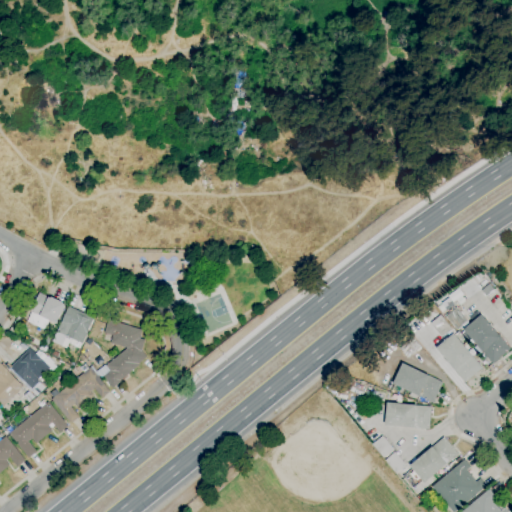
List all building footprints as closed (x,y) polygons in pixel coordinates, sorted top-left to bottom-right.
[(487,297),(482,291),(489,284),(495,290),(487,297)] [(44,330),(27,322),(32,312),(30,312),(39,293),(49,298),(51,299),(51,297),(63,303),(63,304),(65,305),(56,324),(48,320),(44,330)] [(62,346),(52,342),(69,307),(93,319),(87,332),(88,332),(82,344),(66,337),(62,346)] [(458,330),(446,317),(456,308),(468,322),(458,330)] [(442,337),(431,324),(440,315),(452,329),(442,337)] [(489,365),(483,359),(486,357),(482,352),(478,354),(474,349),(475,348),(473,345),(475,344),(472,340),(469,342),(461,334),(464,331),(464,330),(482,315),(510,349),(492,364),(491,363),(489,365)] [(112,389),(102,377),(109,371),(106,366),(127,349),(110,343),(112,336),(104,334),(108,319),(119,322),(119,323),(142,331),(139,339),(144,341),(141,351),(146,357),(139,364),(139,365),(121,380),(121,381),(112,389)] [(465,383),(436,348),(454,334),(482,368),(465,383)] [(45,352),(39,349),(42,343),(46,335),(51,337),(47,346),(48,347),(45,352)] [(408,359),(399,349),(413,337),(421,347),(408,359)] [(30,387),(10,368),(30,349),(40,359),(50,368),(47,370),(50,374),(41,383),(38,379),(30,387)] [(56,359),(51,356),(53,351),(59,354),(56,359)] [(3,407),(0,404),(0,364),(23,387),(3,407)] [(417,396),(415,399),(409,396),(411,393),(393,384),(403,364),(443,383),(433,403),(417,396)] [(71,424),(51,400),(52,398),(48,393),(55,388),(59,393),(90,368),(110,392),(102,399),(94,389),(90,392),(94,397),(79,409),(75,405),(71,408),(79,418),(71,424)] [(28,459),(8,434),(48,402),(68,427),(60,433),(52,423),(48,426),(52,431),(36,444),(32,439),(28,442),(36,452),(28,459)] [(429,430),(385,426),(387,403),(415,405),(415,406),(431,407),(429,430)] [(383,458),(372,445),(382,436),(383,437),(384,436),(387,440),(386,441),(390,445),(391,444),(394,448),(393,449),(393,450),(383,458)] [(0,441),(5,437),(25,461),(18,468),(9,458),(6,461),(10,466),(0,473),(0,441)] [(424,483),(410,466),(444,437),(459,455),(424,483)] [(396,474),(385,460),(396,452),(406,465),(406,466),(396,474)] [(455,511),(453,511),(432,487),(444,477),(443,475),(450,469),(452,470),(464,460),(470,467),(466,470),(476,482),(480,479),(486,486),(455,511)] [(461,511),(489,489),(495,497),(491,500),(501,511),(505,508),(508,511),(461,511)] [(420,504),(417,500),(421,496),(425,500),(420,504)]
